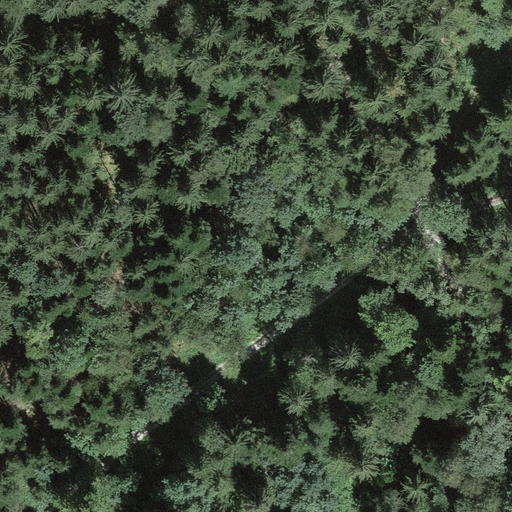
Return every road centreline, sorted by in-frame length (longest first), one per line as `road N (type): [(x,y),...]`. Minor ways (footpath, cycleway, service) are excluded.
road 1 (track): [(511,192),(413,224),(48,511)]
road 2 (track): [(511,437),(467,320),(291,0)]
road 3 (track): [(413,224),(511,58)]
